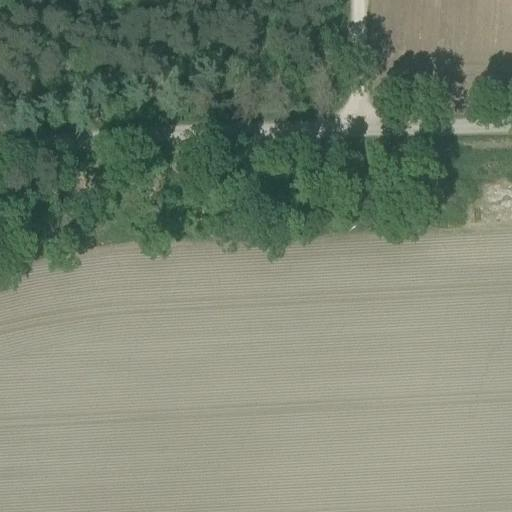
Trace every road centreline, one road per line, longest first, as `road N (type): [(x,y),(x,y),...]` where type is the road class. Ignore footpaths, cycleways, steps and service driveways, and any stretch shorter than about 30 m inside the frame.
road 1 (unclassified): [(511,125),(89,138),(0,150)]
road 2 (track): [(354,0),(354,131)]
